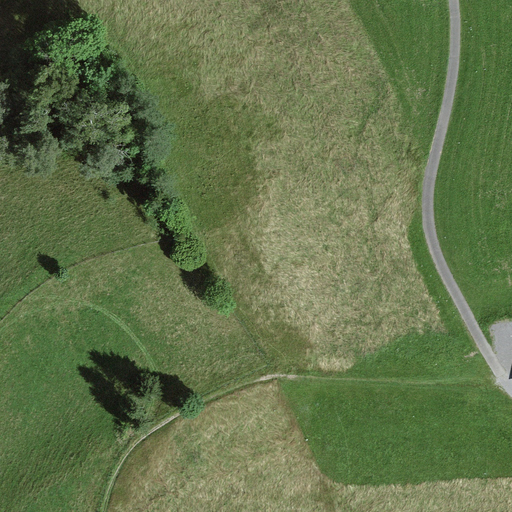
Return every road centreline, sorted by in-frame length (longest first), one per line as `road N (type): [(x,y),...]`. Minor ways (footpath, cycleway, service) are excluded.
road 1 (track): [(101,511),(106,480),(133,442),(238,386),(287,374),(511,391)]
road 2 (track): [(511,389),(446,275),(428,218),(453,65),(454,0)]
